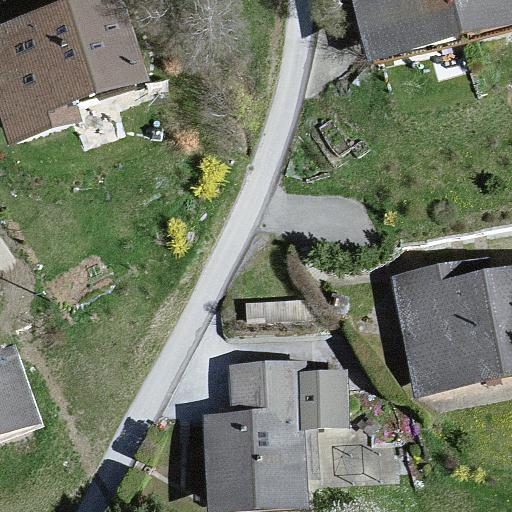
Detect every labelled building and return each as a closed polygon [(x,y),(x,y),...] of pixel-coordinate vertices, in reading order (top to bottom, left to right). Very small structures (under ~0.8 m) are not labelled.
[(131,0),(90,0),(0,29),(0,120),(9,152),(90,128),(83,110),(155,88),(131,0)] [(511,0),(354,0),(376,71),(511,39),(511,0)] [(484,260),(398,273),(418,406),(511,386),(511,271),(486,274),(484,260)] [(18,345),(0,351),(0,451),(47,437),(18,345)] [(232,413),(207,417),(214,511),(318,511),(311,438),(356,436),(349,378),(303,378),(303,362),(230,366),(232,413)]
